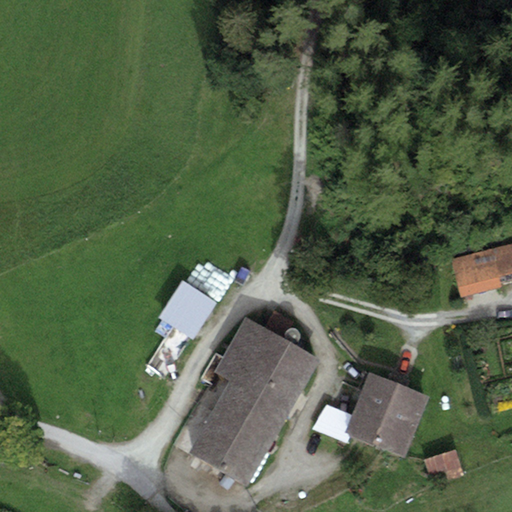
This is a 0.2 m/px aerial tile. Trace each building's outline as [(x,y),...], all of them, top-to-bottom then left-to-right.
[(511,243),(450,260),(460,298),(501,287),(498,278),(511,274),(511,243)] [(216,303),(181,280),(157,318),(193,340),(216,303)] [(264,330),(245,319),(214,372),(231,381),(189,452),(246,485),(320,360),(283,339),(293,322),(275,312),(264,330)] [(431,397),(369,371),(343,433),(405,458),(431,397)] [(456,451),(424,461),(429,475),(445,470),(448,482),(464,477),(456,451)]
